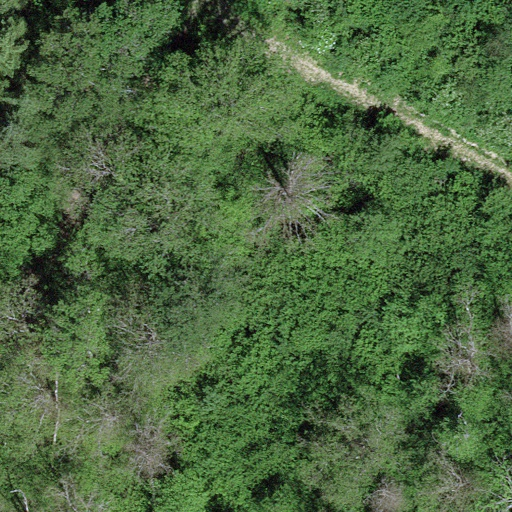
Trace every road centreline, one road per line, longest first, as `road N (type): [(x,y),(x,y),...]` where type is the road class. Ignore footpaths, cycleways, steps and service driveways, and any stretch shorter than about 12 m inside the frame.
road 1 (track): [(158,0),(511,187)]
road 2 (track): [(194,0),(0,316)]
